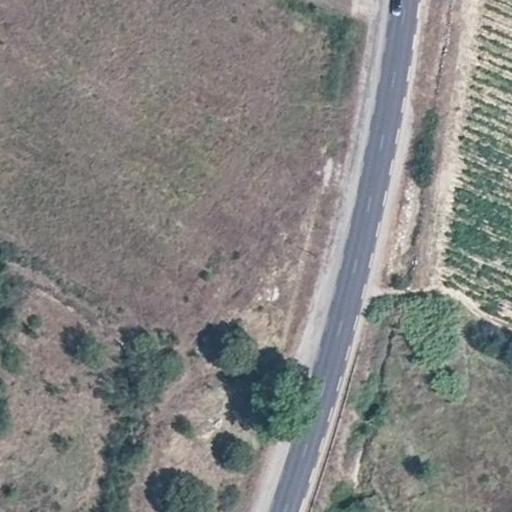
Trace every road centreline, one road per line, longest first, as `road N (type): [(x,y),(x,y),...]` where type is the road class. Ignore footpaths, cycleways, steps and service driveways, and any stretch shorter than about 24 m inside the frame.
road 1 (tertiary): [(284,511),(363,243),(403,0)]
road 2 (track): [(511,327),(428,294),(349,290)]
